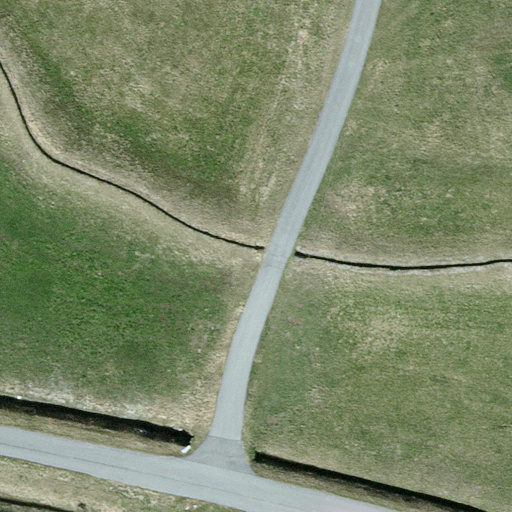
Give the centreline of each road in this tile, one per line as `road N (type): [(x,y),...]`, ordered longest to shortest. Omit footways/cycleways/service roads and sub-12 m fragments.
road 1 (track): [(364,0),(242,337),(218,492)]
road 2 (unclassified): [(0,450),(293,511)]
